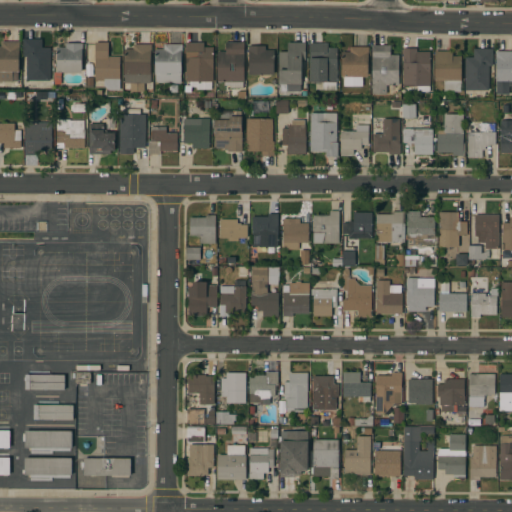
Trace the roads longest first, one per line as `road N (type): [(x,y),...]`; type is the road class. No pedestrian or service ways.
road 1 (residential): [(511,22),(0,14)]
road 2 (residential): [(511,510),(0,507)]
road 3 (residential): [(511,184),(0,182)]
road 4 (residential): [(511,345),(167,344)]
road 5 (residential): [(167,184),(167,511)]
